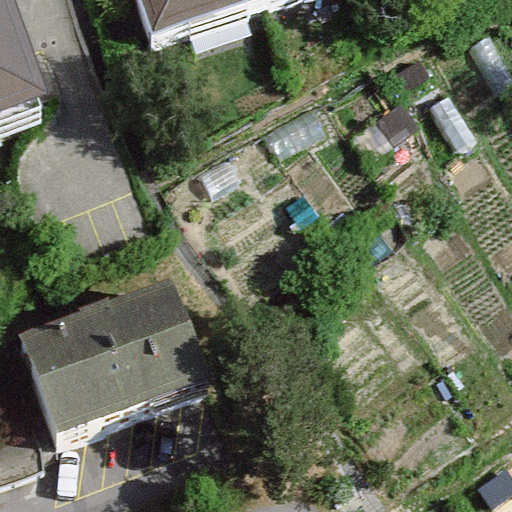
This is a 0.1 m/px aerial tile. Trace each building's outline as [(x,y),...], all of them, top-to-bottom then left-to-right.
[(0,0),(0,141),(50,123),(6,0),(0,0)] [(140,0),(157,51),(315,0),(140,0)] [(347,245),(366,270),(401,244),(383,219),(347,245)] [(182,318),(31,372),(71,483),(191,440),(219,420),(182,318)] [(0,446),(0,504),(50,490),(49,468),(37,435),(0,446)]
